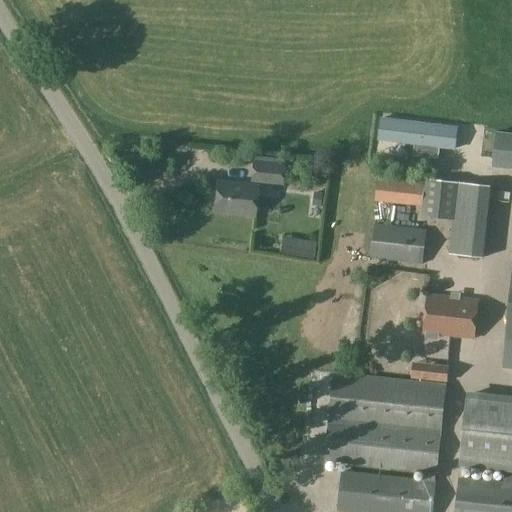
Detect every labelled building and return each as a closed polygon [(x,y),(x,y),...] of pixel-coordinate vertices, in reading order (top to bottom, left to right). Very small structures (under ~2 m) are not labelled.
[(458,129),(380,120),(378,140),(415,144),(413,157),(438,160),(440,147),(455,149),(458,129)] [(245,157),(233,156),(232,164),(245,165),(245,157)] [(282,167),(252,164),(250,182),(280,185),(282,167)] [(426,179),(422,217),(453,220),(457,183),(426,179)] [(424,185),(377,180),(374,203),(421,208),(424,185)] [(213,213),(253,217),(256,187),(216,183),(213,213)] [(422,266),(426,230),(374,224),(370,260),(422,266)] [(314,258),(316,243),(302,241),(299,255),(314,258)] [(511,287),(503,369),(511,369),(511,287)] [(422,334),(475,340),(479,301),(427,296),(422,334)] [(449,377),(451,361),(424,358),(422,374),(449,377)] [(336,373),(326,460),(438,473),(447,386),(336,373)] [(511,401),(469,396),(462,464),(511,469),(511,401)] [(433,511),(437,482),(341,472),(336,511),(433,511)] [(511,511),(511,484),(458,479),(454,511),(511,511)]
